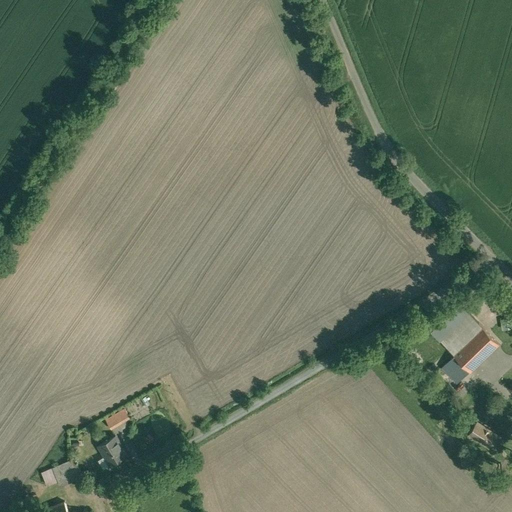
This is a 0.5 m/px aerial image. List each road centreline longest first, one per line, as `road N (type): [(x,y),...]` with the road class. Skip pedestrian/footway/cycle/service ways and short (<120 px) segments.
road 1 (track): [(498,259),(209,437)]
road 2 (unclassified): [(325,0),(382,135),(511,273)]
